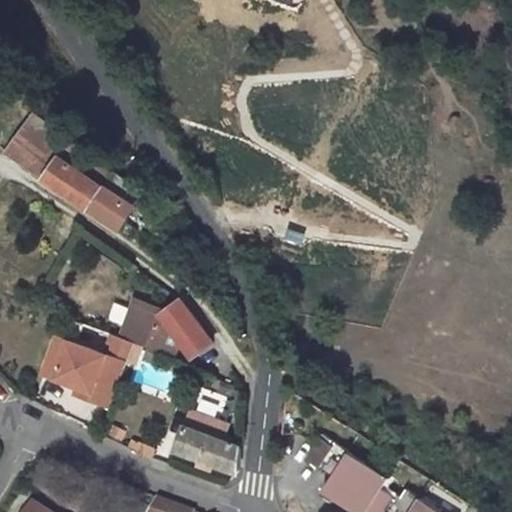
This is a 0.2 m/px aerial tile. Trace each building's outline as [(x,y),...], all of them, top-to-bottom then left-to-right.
[(110,173),(32,112),(4,150),(87,207),(104,181),(110,173)] [(107,183),(104,181),(87,207),(118,228),(133,206),(130,203),(138,192),(114,174),(107,183)] [(124,318),(129,305),(111,298),(106,311),(124,318)] [(212,343),(179,298),(165,309),(137,299),(123,338),(173,356),(179,341),(191,358),(203,349),(212,343)] [(40,373),(50,377),(64,338),(54,335),(40,373)] [(124,361),(64,338),(50,377),(76,387),(78,382),(91,387),(87,400),(108,408),(124,361)] [(224,361),(212,343),(203,349),(215,367),(224,361)] [(78,382),(76,387),(73,396),(87,400),(91,387),(78,382)] [(187,410),(172,449),(234,471),(236,446),(220,441),(225,424),(187,410)] [(327,440),(310,465),(337,483),(328,497),(351,511),(441,511),(418,496),(411,507),(389,492),(396,482),(355,456),(354,457),(327,440)] [(152,451),(145,448),(142,456),(149,458),(152,451)] [(190,511),(154,498),(145,511),(190,511)]
